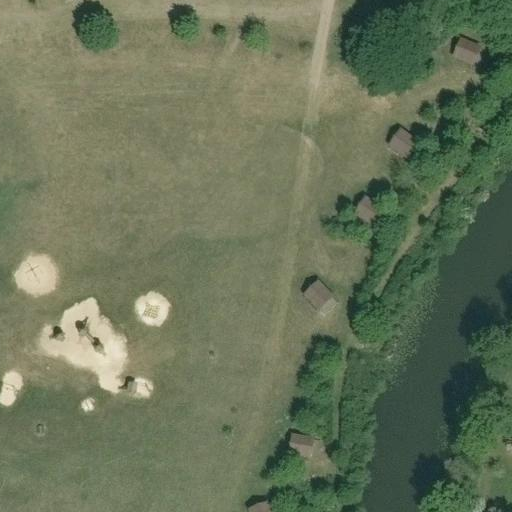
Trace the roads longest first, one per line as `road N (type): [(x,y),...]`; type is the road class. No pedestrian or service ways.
road 1 (track): [(387,0),(282,326)]
road 2 (track): [(255,0),(170,180),(164,238)]
